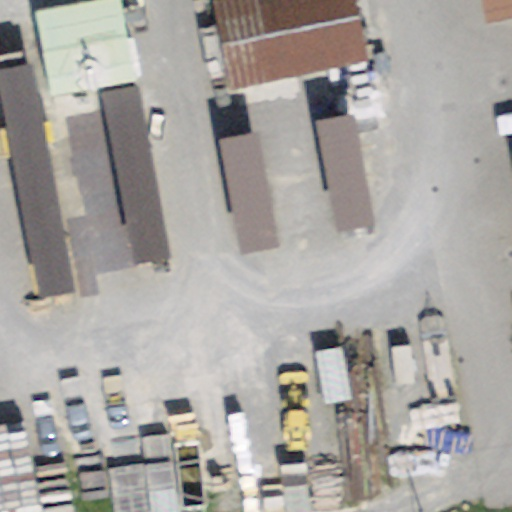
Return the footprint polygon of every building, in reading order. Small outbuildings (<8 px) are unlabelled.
[(38,0),(51,86),(140,72),(128,0),(38,0)] [(258,0),(224,7),(238,76),(357,52),(346,0),(258,0)] [(511,0),(489,0),(491,11),(511,7),(511,0)] [(30,50),(0,56),(0,88),(46,286),(83,278),(30,50)] [(135,253),(173,246),(143,76),(105,83),(135,253)] [(358,102),(318,109),(338,222),(378,215),(358,102)] [(260,121),(221,128),(244,244),(283,236),(260,121)]
